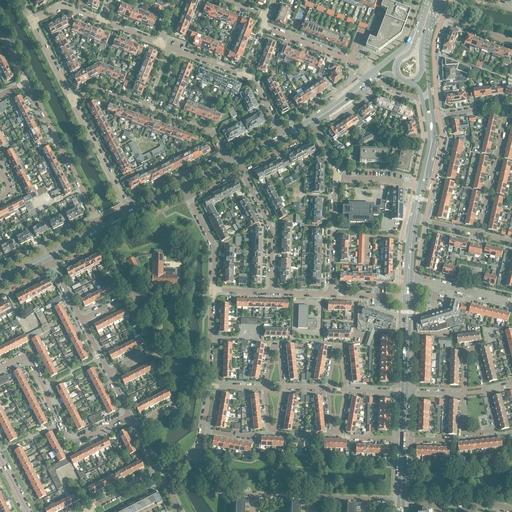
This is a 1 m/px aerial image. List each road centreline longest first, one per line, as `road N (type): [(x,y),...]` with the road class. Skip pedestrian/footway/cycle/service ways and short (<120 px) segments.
road 1 (residential): [(0,367),(20,356),(30,360),(72,441),(129,414)]
road 2 (residential): [(435,88),(435,37),(444,15),(511,41)]
road 3 (residential): [(271,291),(273,232),(241,169)]
road 4 (residential): [(507,108),(478,233)]
road 5 (residential): [(463,393),(462,438),(497,433),(486,391)]
road 6 (residential): [(81,189),(26,82)]
